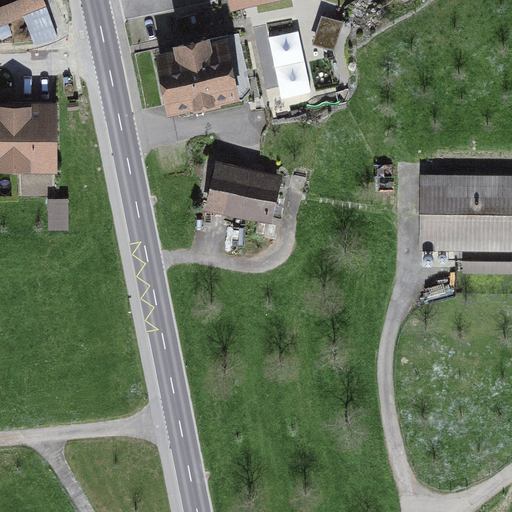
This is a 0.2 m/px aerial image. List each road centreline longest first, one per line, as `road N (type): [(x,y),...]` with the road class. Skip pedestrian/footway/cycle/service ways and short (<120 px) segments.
road 1 (secondary): [(197,511),(95,0)]
road 2 (track): [(179,418),(0,441)]
